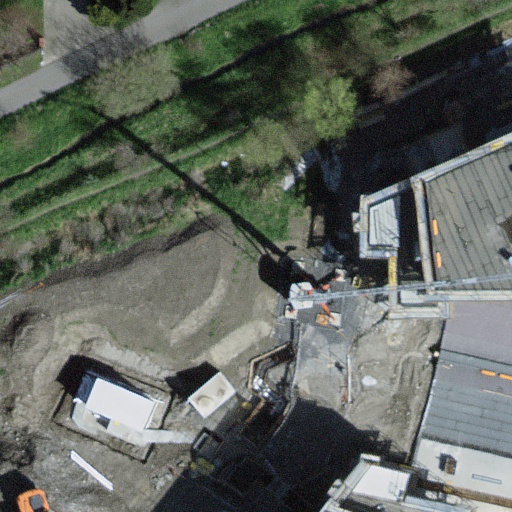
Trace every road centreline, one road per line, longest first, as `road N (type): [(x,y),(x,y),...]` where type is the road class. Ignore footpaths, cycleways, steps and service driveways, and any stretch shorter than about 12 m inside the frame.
road 1 (track): [(198,511),(270,426),(390,378),(511,373)]
road 2 (residential): [(0,102),(226,0)]
